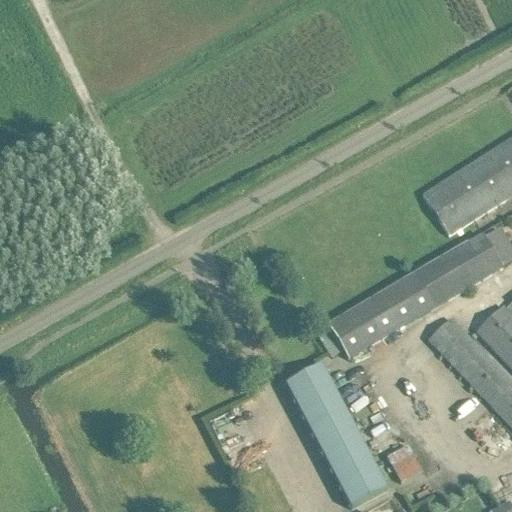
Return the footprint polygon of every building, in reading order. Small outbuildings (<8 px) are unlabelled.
[(511,140),(423,198),(448,238),(511,197),(511,140)] [(328,330),(348,362),(433,311),(502,270),(483,238),(328,330)] [(511,303),(505,312),(502,309),(476,334),(511,371),(511,303)] [(511,386),(450,322),(428,343),(511,431),(511,386)] [(387,491),(323,367),(287,385),(350,509),(387,491)]
